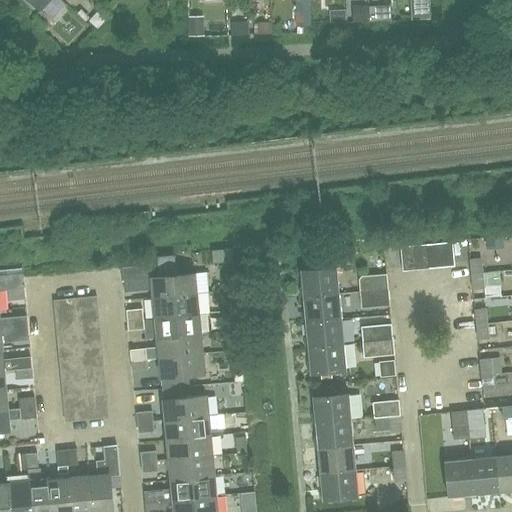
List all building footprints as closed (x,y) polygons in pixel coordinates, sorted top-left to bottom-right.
[(49,0),(30,0),(41,9),(49,0)] [(308,9),(309,9),(308,0),(295,0),(295,9),(308,9)] [(368,22),(367,6),(352,7),(353,22),(368,22)] [(308,9),(295,9),(296,24),(309,24),(308,9)] [(371,21),(378,21),(378,9),(370,10),(370,22),(371,21)] [(202,17),(189,18),(190,36),(203,36),(202,17)] [(232,23),(232,35),(247,34),(247,22),(232,23)] [(258,23),(258,34),(270,34),(269,22),(258,23)] [(501,237),(486,238),(487,247),(502,246),(501,237)] [(440,268),(453,266),(451,242),(438,244),(440,268)] [(427,269),(440,268),(438,244),(425,245),(427,269)] [(415,270),(427,269),(425,245),(412,246),(415,270)] [(402,271),(415,270),(412,246),(399,247),(402,271)] [(333,261),(332,254),(300,256),(301,270),(300,270),(302,297),(339,294),(336,267),(335,261),(333,261)] [(470,274),(483,273),(481,258),(469,259),(470,274)] [(472,290),(484,288),(483,273),(470,274),(472,290)] [(152,298),(196,295),(193,274),(150,278),(139,279),(123,281),(122,281),(123,292),(124,292),(140,290),(151,289),(152,298)] [(359,292),(388,289),(387,274),(361,276),(358,280),(359,292)] [(361,308),(389,305),(388,289),(359,292),(361,308)] [(152,298),(154,318),(197,313),(197,314),(209,313),(207,293),(196,295),(152,298)] [(305,322),(341,319),(339,294),(302,297),(305,322)] [(76,310),(97,308),(96,296),(75,298),(76,310)] [(54,313),(76,310),(75,298),(53,300),(54,313)] [(77,322),(98,320),(97,308),(76,310),(77,322)] [(475,325),(488,323),(486,308),(474,309),(475,325)] [(127,321),(143,319),(142,309),(126,310),(127,321)] [(55,324),(77,322),(76,310),(54,313),(55,324)] [(156,338),(199,334),(197,314),(197,313),(154,318),(156,338)] [(12,329),(28,328),(27,318),(11,319),(12,329)] [(0,330),(12,329),(11,319),(0,320),(0,330)] [(128,330),(144,329),(143,319),(127,321),(128,330)] [(307,347),(343,344),(341,319),(305,322),(307,347)] [(78,334),(99,332),(98,320),(77,322),(78,334)] [(56,336),(78,334),(77,322),(55,324),(56,336)] [(477,340),(486,339),(489,339),(488,323),(475,325),(477,340)] [(362,342),(393,339),(391,324),(361,327),(362,342)] [(13,340),(29,338),(28,328),(12,329),(13,340)] [(0,350),(1,351),(0,341),(13,340),(12,329),(0,330),(0,350)] [(80,347),(100,345),(99,332),(78,334),(80,347)] [(57,349),(80,347),(78,334),(56,336),(57,349)] [(147,359),(158,358),(201,353),(199,334),(156,338),(157,347),(130,350),(131,361),(147,359)] [(364,357),(394,354),(393,339),(362,342),(364,357)] [(330,372),(346,370),(343,344),(307,347),(310,374),(320,373),(325,372),(330,372)] [(81,359),(101,357),(100,345),(80,347),(81,359)] [(58,361),(81,359),(80,347),(57,349),(58,361)] [(2,360),(1,351),(0,350),(0,370),(3,370),(15,369),(31,367),(30,357),(2,360)] [(189,386),(188,376),(203,374),(201,353),(158,358),(160,379),(161,378),(162,389),(189,386)] [(82,371),(102,369),(101,357),(81,359),(82,371)] [(480,375),(493,374),(491,358),(479,359),(480,375)] [(60,373),(82,371),(81,359),(58,361),(60,373)] [(132,370),(148,369),(147,359),(131,361),(132,370)] [(16,380),(32,378),(31,367),(15,369),(16,380)] [(83,383),(104,381),(102,369),(82,371),(83,383)] [(61,385),(83,383),(82,371),(60,373),(61,385)] [(325,372),(320,373),(320,380),(331,379),(330,372),(325,372)] [(235,383),(242,382),(242,381),(241,373),(234,374),(235,383)] [(482,390),(494,389),(493,374),(480,375),(482,390)] [(84,395),(105,393),(104,381),(83,383),(84,395)] [(62,397),(84,395),(83,383),(61,385),(62,397)] [(343,393),(343,384),(319,387),(320,396),(312,396),(314,423),(351,420),(348,393),(343,393)] [(190,398),(189,386),(162,389),(163,400),(162,400),(164,421),(208,416),(205,396),(190,398)] [(85,408),(106,406),(105,393),(84,395),(85,408)] [(63,410),(85,408),(84,395),(62,397),(63,410)] [(19,410),(35,409),(34,397),(18,399),(19,410)] [(374,418),(388,417),(400,416),(398,400),(372,403),(374,418)] [(502,419),(511,417),(511,405),(501,406),(502,419)] [(86,420),(107,418),(106,406),(85,408),(86,420)] [(64,422),(86,420),(85,408),(63,410),(64,422)] [(482,408),(466,410),(469,438),(469,434),(473,434),(471,421),(483,421),(483,420),(482,408)] [(0,430),(9,430),(8,421),(36,418),(35,409),(19,410),(7,411),(0,411),(0,430)] [(453,439),(469,438),(466,410),(451,411),(453,439)] [(137,423),(153,422),(152,411),(136,412),(137,423)] [(166,440),(209,436),(208,416),(164,421),(166,440)] [(390,433),(402,432),(400,416),(388,417),(390,433)] [(317,449),(353,445),(351,420),(314,423),(317,449),(317,448),(317,449)] [(138,433),(154,432),(153,422),(137,423),(138,433)] [(168,460),(211,455),(209,436),(166,440),(168,460)] [(92,511),(112,511),(109,474),(119,473),(116,445),(106,446),(107,461),(97,462),(98,475),(89,476),(92,511)] [(355,470),(353,445),(317,449),(320,473),(319,473),(319,474),(355,471),(355,470)] [(68,466),(78,465),(76,449),(66,450),(68,466)] [(66,450),(56,451),(58,467),(58,473),(68,472),(68,466),(66,450)] [(393,467),(405,466),(404,450),(391,451),(393,467)] [(141,463),(157,461),(156,451),(140,452),(141,463)] [(38,469),(37,453),(26,454),(28,470),(29,482),(32,511),(52,511),(49,480),(49,477),(41,478),(40,469),(38,469)] [(18,471),(28,470),(26,454),(16,455),(18,471)] [(511,490),(511,454),(496,457),(496,456),(495,456),(499,492),(511,490)] [(170,480),(213,475),(211,455),(168,460),(170,480)] [(474,495),(499,492),(495,456),(470,459),(474,495)] [(447,497),(474,495),(470,459),(443,461),(447,497)] [(142,473),(158,471),(157,461),(141,463),(142,473)] [(394,482),(407,481),(405,466),(393,467),(394,482)] [(322,500),(358,497),(355,471),(319,474),(322,500)] [(145,502),(215,495),(213,475),(170,480),(171,490),(144,493),(145,502)] [(72,511),(92,511),(89,476),(69,478),(72,511)] [(72,511),(69,478),(59,479),(49,480),(52,511),(72,511)] [(12,511),(32,511),(29,482),(9,483),(12,511)] [(0,511),(12,511),(9,483),(0,484),(0,511)] [(217,511),(215,495),(145,502),(145,511),(217,511)]
